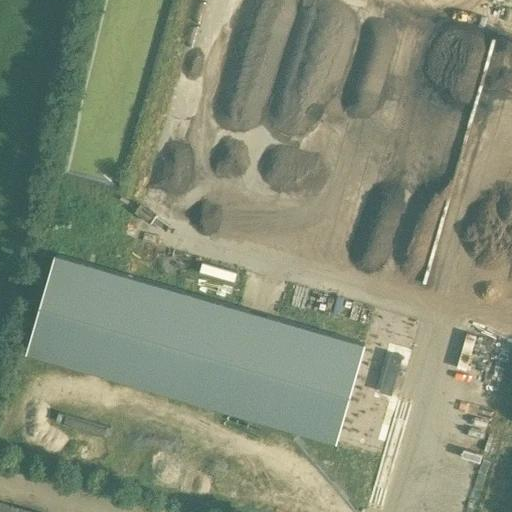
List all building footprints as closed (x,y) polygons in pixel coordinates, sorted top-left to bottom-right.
[(511,10),(497,6),(491,29),(511,34),(511,10)] [(366,343),(56,253),(27,352),(337,442),(366,343)] [(390,353),(379,391),(391,394),(402,356),(390,353)] [(61,409),(57,421),(109,436),(113,425),(61,409)] [(73,430),(63,450),(89,462),(98,442),(73,430)] [(0,511),(37,511),(0,501),(0,511)]
